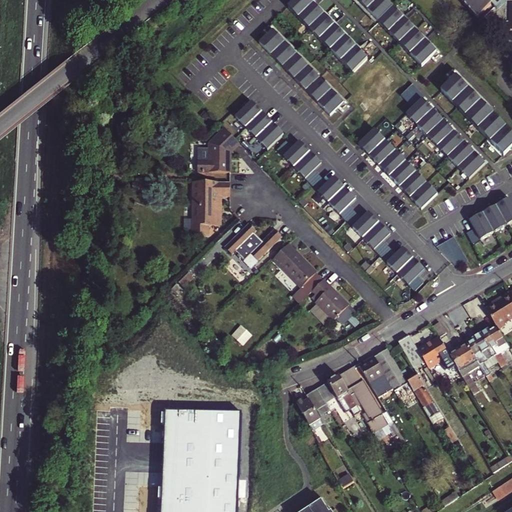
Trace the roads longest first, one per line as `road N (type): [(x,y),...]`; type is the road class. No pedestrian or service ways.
road 1 (motorway): [(6,511),(36,0)]
road 2 (residential): [(252,180),(400,326)]
road 3 (residential): [(0,128),(161,0)]
road 4 (residential): [(276,384),(400,326)]
road 5 (residential): [(400,326),(511,262)]
